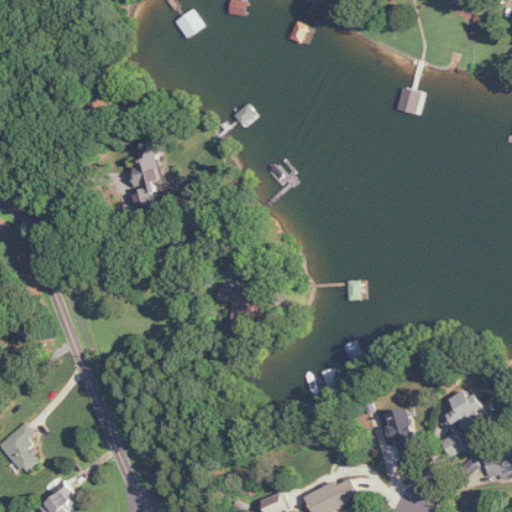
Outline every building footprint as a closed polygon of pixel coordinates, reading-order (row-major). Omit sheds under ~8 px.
[(170,189),(163,145),(143,148),(145,163),(135,164),(142,207),(158,205),(156,191),(170,189)] [(226,301),(239,302),(238,323),(251,324),(251,313),(262,314),(263,289),(227,287),(226,301)] [(496,427),(479,396),(476,398),(472,390),(454,400),(462,413),(450,419),(455,428),(465,422),(474,438),(496,427)] [(420,456),(417,441),(421,441),(415,408),(392,413),(398,441),(400,440),(404,459),(420,456)] [(32,441),(41,432),(31,421),(5,445),(32,474),(48,459),(32,441)] [(473,448),(465,432),(448,441),(457,457),(473,448)] [(511,477),(511,454),(492,455),(492,478),(511,477)] [(310,495),(317,511),(338,511),(354,505),(352,500),(364,495),(357,478),(343,484),(341,482),(310,495)] [(76,511),(85,505),(71,487),(46,508),(49,511),(76,511)] [(267,501),(272,511),(286,511),(294,509),(286,492),(267,501)]
